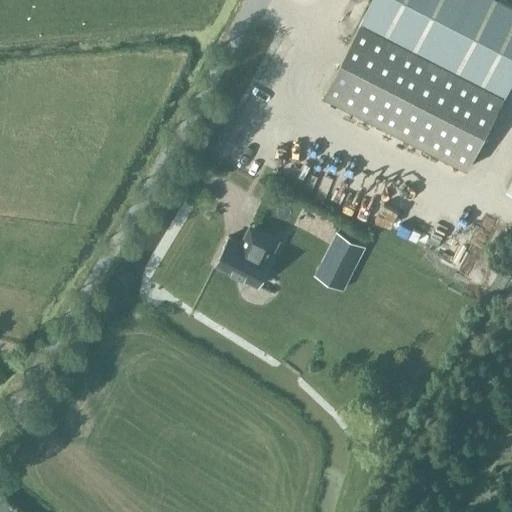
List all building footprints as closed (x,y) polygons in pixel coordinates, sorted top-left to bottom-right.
[(370,0),(323,90),(468,166),(511,82),(511,2),(507,0),(370,0)] [(390,225),(395,210),(384,206),(380,222),(390,225)] [(230,237),(216,264),(259,286),(273,258),(271,257),(280,239),(255,227),(249,224),(240,242),(230,237)] [(344,235),(322,278),(344,289),(366,246),(344,235)] [(447,250),(438,266),(451,274),(460,258),(447,250)] [(468,287),(480,293),(491,273),(478,266),(468,287)] [(489,289),(500,295),(504,288),(510,291),(511,287),(511,273),(502,267),(489,289)]
